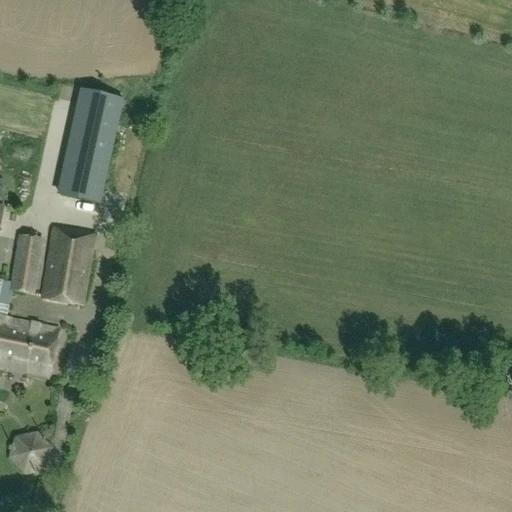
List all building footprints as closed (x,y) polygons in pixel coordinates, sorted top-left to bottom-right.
[(84,305),(96,235),(55,228),(43,299),(84,305)] [(21,236),(13,283),(12,291),(13,291),(33,295),(43,240),(21,236)] [(16,321),(7,319),(0,317),(0,356),(4,338),(7,338),(9,332),(14,333),(16,321)] [(60,331),(16,321),(14,333),(9,332),(7,338),(4,338),(0,356),(0,367),(50,379),(60,331)] [(47,473),(53,451),(38,434),(16,439),(10,461),(25,478),(47,473)]
